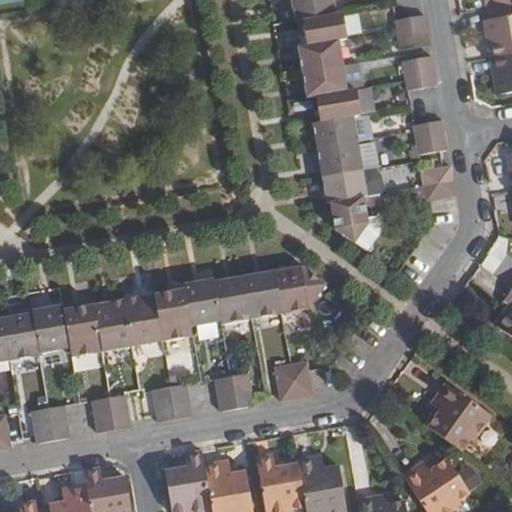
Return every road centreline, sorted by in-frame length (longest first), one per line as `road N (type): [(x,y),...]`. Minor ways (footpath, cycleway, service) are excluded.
road 1 (residential): [(143,443),(314,417),(350,396),(467,236),(462,137)]
road 2 (residential): [(0,466),(143,443)]
road 3 (residential): [(462,137),(436,0)]
